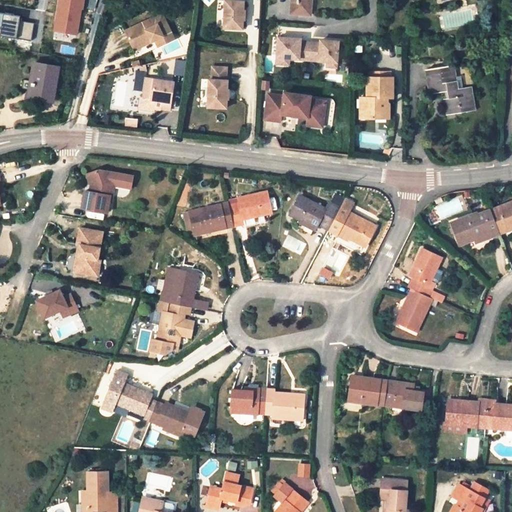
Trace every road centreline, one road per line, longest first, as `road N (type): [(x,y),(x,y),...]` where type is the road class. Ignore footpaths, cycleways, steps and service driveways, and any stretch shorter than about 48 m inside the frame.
road 1 (unclassified): [(66,137),(414,180)]
road 2 (residential): [(363,297),(254,290),(238,299),(232,328),(243,342),(258,346),(342,328)]
road 3 (residential): [(342,328),(329,352),(321,460),(338,511)]
road 4 (residential): [(66,137),(64,166),(19,279)]
road 5 (residential): [(103,0),(66,137)]
road 6 (residential): [(342,328),(393,354),(476,364)]
road 7 (residential): [(414,180),(404,219),(363,297)]
